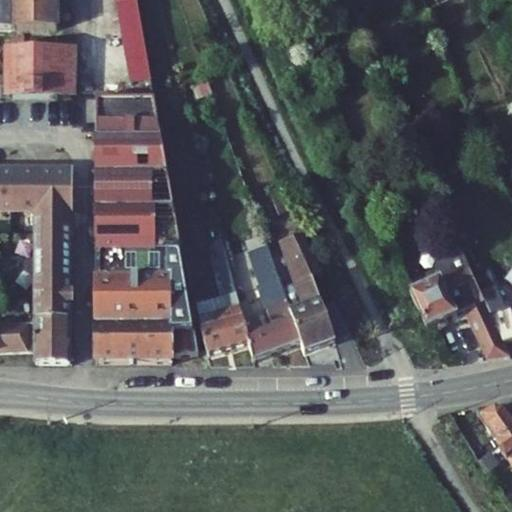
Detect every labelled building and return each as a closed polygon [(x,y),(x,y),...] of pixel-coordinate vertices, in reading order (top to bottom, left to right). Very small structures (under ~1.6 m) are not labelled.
[(0,0),(0,31),(13,31),(13,0),(0,0)] [(13,0),(13,31),(55,33),(55,0),(13,0)] [(115,0),(117,9),(136,5),(134,0),(115,0)] [(117,9),(130,91),(152,87),(136,5),(117,9)] [(81,101),(80,47),(55,48),(55,101),(81,101)] [(55,48),(5,49),(6,102),(55,101),(55,48)] [(99,100),(99,366),(177,367),(176,361),(203,355),(154,100),(99,100)] [(71,237),(71,179),(6,179),(6,214),(36,214),(36,237),(71,237)] [(306,290),(289,297),(310,352),(313,360),(344,349),(320,285),(337,279),(316,236),(289,246),(306,290)] [(71,237),(36,237),(36,304),(71,304),(71,237)] [(279,330),(250,339),(253,347),(258,363),(310,352),(289,297),(267,239),(252,244),(266,281),(262,283),(279,330)] [(421,287),(439,325),(479,307),(501,357),(511,355),(511,325),(503,307),(474,246),(459,253),(465,268),(421,287)] [(200,307),(212,357),(253,347),(250,339),(228,260),(216,263),(228,300),(200,307)] [(71,304),(36,304),(36,325),(0,325),(0,354),(36,353),(37,366),(70,366),(71,304)] [(511,305),(503,307),(511,325),(511,305)] [(511,423),(502,410),(493,410),(477,421),(503,459),(511,452),(511,423)] [(511,452),(503,459),(511,472),(511,452)]
